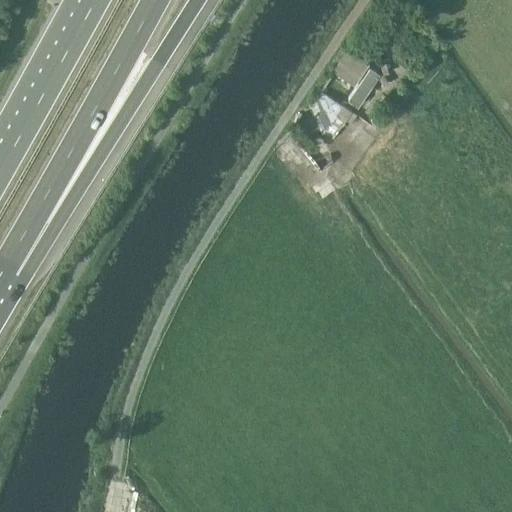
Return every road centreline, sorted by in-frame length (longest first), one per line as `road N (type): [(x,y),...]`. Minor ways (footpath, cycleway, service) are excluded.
road 1 (track): [(106,511),(121,426),(179,284),(364,0)]
road 2 (trunk): [(0,295),(71,202),(196,0)]
road 3 (trunk): [(0,276),(146,0)]
road 4 (trunk): [(93,0),(0,171)]
